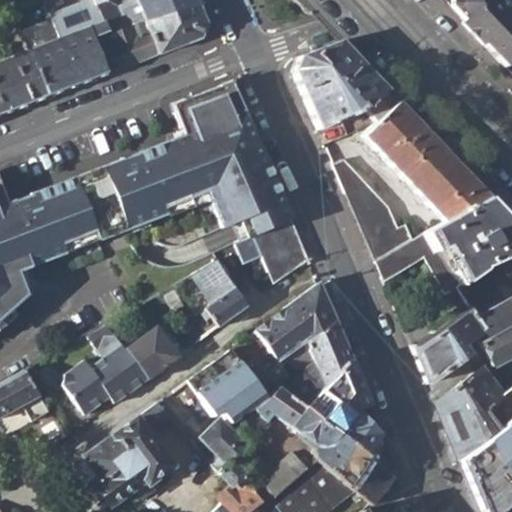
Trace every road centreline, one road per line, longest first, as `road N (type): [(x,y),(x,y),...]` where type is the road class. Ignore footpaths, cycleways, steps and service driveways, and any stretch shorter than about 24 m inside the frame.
road 1 (residential): [(337,259),(16,489),(28,511)]
road 2 (residential): [(337,259),(444,511)]
road 3 (residential): [(0,151),(253,53)]
road 4 (tertiary): [(339,0),(511,180)]
road 5 (residential): [(253,53),(337,259)]
road 6 (residential): [(253,53),(402,0)]
road 7 (tertiary): [(511,112),(404,0)]
